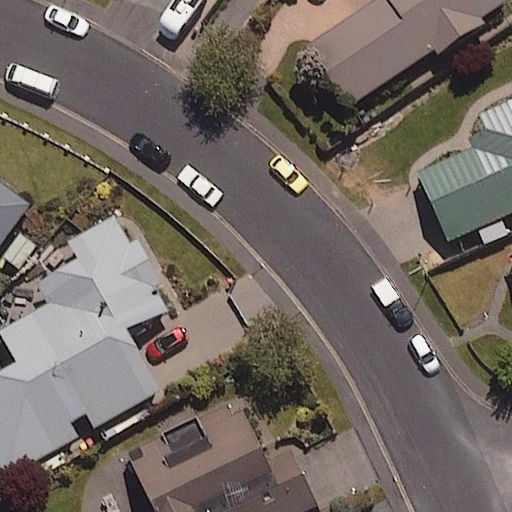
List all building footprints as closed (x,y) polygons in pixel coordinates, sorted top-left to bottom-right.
[(394,0),(314,55),(353,113),(440,55),(444,61),(511,14),(511,9),(505,0),(394,0)] [(511,110),(486,123),(495,142),(422,176),(455,248),(511,221),(511,110)] [(0,256),(33,212),(0,187),(0,256)] [(177,315),(122,220),(73,249),(83,266),(43,289),(55,310),(5,339),(26,375),(0,389),(0,463),(13,487),(166,398),(133,341),(177,315)] [(275,471),(239,394),(126,447),(157,511),(322,511),(297,460),(275,471)]
